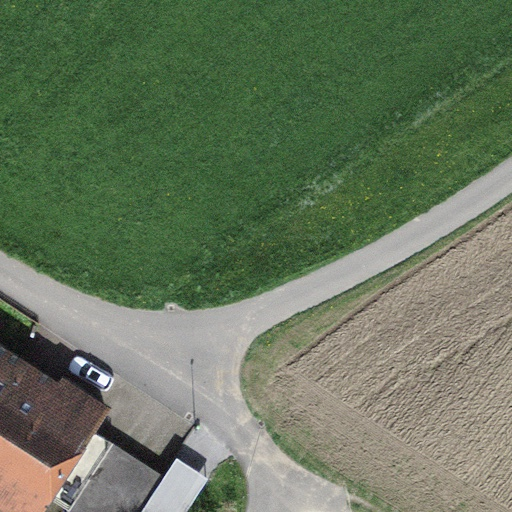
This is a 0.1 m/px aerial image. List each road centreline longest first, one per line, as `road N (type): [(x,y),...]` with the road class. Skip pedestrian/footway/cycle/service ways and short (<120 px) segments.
road 1 (unclassified): [(511,170),(361,264),(154,369)]
road 2 (unclassified): [(154,369),(297,490),(353,511)]
road 3 (unclassified): [(154,369),(0,272)]
